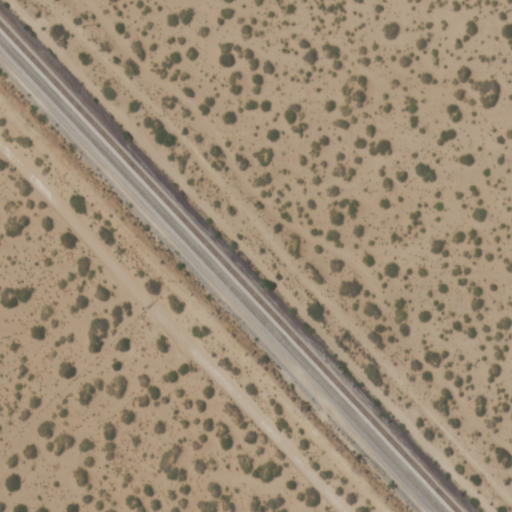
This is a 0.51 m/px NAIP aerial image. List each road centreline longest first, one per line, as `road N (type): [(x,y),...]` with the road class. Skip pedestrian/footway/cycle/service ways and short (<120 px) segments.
road 1 (track): [(511,441),(339,261),(255,197),(79,0)]
road 2 (residential): [(339,511),(0,149)]
